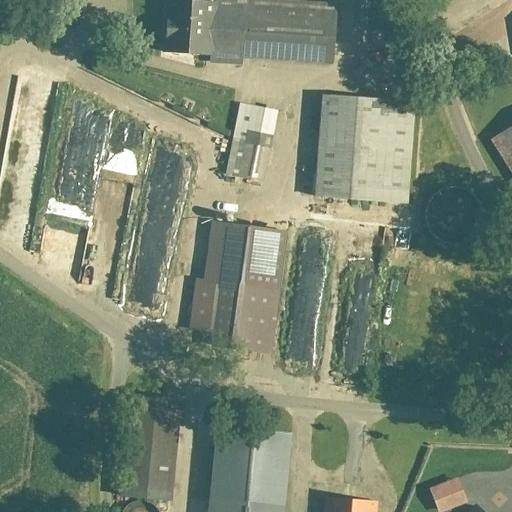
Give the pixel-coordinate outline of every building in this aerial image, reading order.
[(329,0),(158,0),(154,45),(324,60),(329,0)] [(408,94),(313,86),(305,180),(400,187),(408,94)] [(271,103),(245,97),(231,163),(257,169),(271,103)] [(511,114),(476,131),(511,209),(511,114)] [(45,230),(81,236),(91,180),(79,178),(77,191),(78,191),(75,210),(50,205),(45,230)] [(280,219),(201,212),(189,335),(268,343),(280,219)] [(163,495),(172,391),(115,386),(107,491),(163,495)] [(202,411),(194,511),(272,511),(280,418),(202,411)] [(425,511),(454,504),(448,480),(419,486),(425,511)] [(368,511),(370,494),(314,490),(312,511),(368,511)] [(479,511),(465,497),(449,511),(479,511)]
